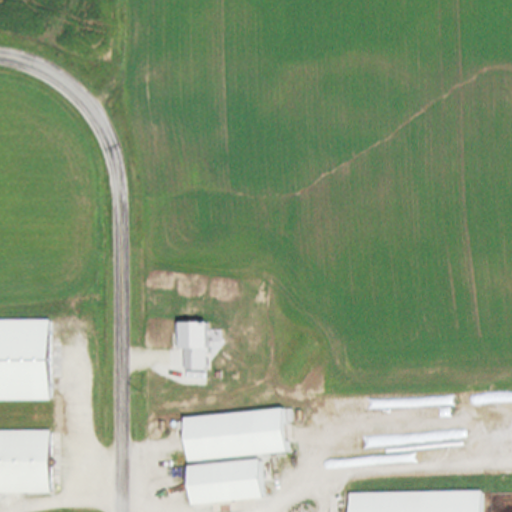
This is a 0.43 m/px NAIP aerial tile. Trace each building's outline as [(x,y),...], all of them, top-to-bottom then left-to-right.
[(0,401),(50,401),(50,377),(62,377),(61,345),(53,345),(52,336),(49,336),(49,320),(0,320),(0,401)] [(169,372),(205,372),(206,324),(175,323),(174,350),(169,350),(169,372)] [(181,417),(184,463),(285,457),(282,411),(181,417)] [(0,431),(0,493),(50,494),(50,453),(59,454),(59,445),(52,445),(52,432),(0,431)] [(262,500),(260,462),(185,466),(187,505),(262,500)]
